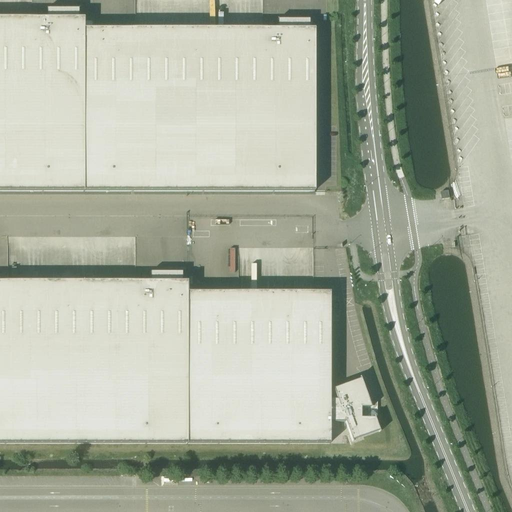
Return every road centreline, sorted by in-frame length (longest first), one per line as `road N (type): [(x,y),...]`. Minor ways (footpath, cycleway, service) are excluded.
road 1 (tertiary): [(467,511),(392,309),(364,0)]
road 2 (unknown): [(322,235),(365,399)]
